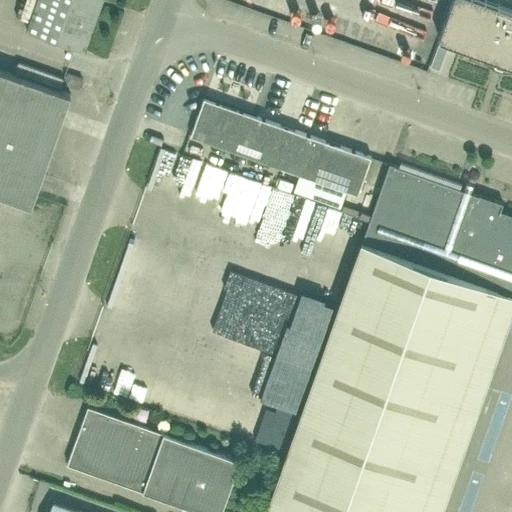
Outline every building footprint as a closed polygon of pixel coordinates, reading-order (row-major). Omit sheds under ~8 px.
[(101,0),(25,0),(20,17),(28,20),(25,29),(83,50),(101,0)] [(511,9),(486,0),(450,0),(436,39),(496,60),(494,67),(501,69),(503,63),(511,65),(511,9)] [(0,194),(30,205),(69,93),(0,68),(0,194)] [(296,171),(309,134),(256,115),(255,117),(204,99),(198,115),(196,114),(190,134),(296,171)] [(309,134),(296,171),(357,193),(370,155),(309,134)] [(502,202),(389,162),(264,511),(417,511),(496,289),(511,294),(511,213),(499,209),(502,202)] [(169,314),(186,259),(148,248),(141,274),(149,277),(140,305),(169,314)] [(0,331),(9,334),(25,280),(0,272),(0,331)] [(93,372),(110,378),(119,355),(102,349),(93,372)] [(144,390),(149,375),(134,369),(128,385),(144,390)] [(229,388),(209,387),(209,394),(193,394),(192,413),(228,415),(229,388)] [(217,511),(237,458),(86,405),(66,463),(204,511),(217,511)] [(84,511),(53,501),(48,511),(84,511)]
